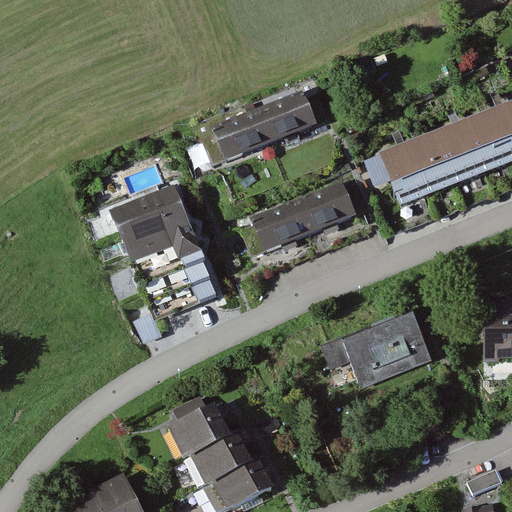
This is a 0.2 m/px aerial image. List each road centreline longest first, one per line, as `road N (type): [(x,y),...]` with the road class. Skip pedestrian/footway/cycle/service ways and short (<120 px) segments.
road 1 (residential): [(1,511),(51,449),(114,394),(258,319),(511,215)]
road 2 (residential): [(337,511),(511,437)]
